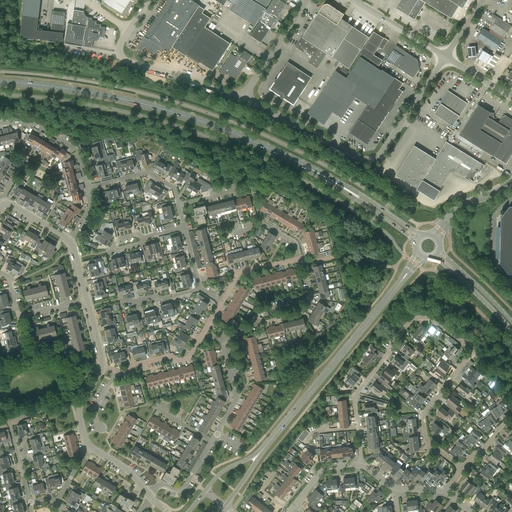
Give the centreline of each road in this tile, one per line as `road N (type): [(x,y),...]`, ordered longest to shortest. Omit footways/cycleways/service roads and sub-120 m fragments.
road 1 (residential): [(360,465),(355,395),(412,319),(429,317),(470,351),(423,413),(426,441),(461,470)]
road 2 (secondary): [(303,165),(165,110),(0,82)]
road 3 (unclassified): [(445,58),(383,152),(365,159),(242,98)]
road 4 (tertiary): [(259,453),(419,257)]
road 5 (unclassified): [(242,98),(121,60),(129,30)]
road 6 (residential): [(222,341),(246,333),(259,310),(311,297),(303,263)]
road 7 (secondary): [(424,235),(303,165)]
road 8 (secondary): [(303,165),(415,246)]
road 9 (residential): [(0,123),(35,125),(76,149),(87,188)]
